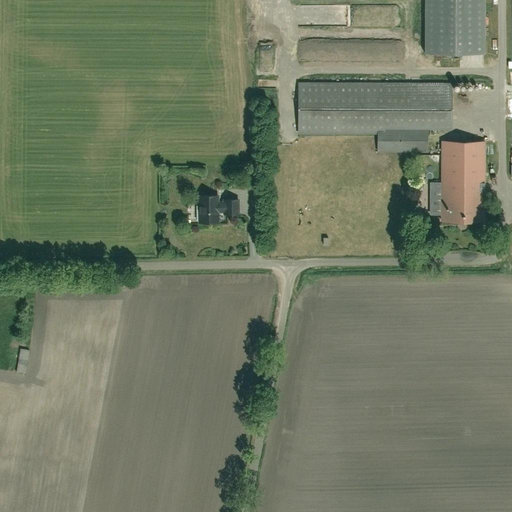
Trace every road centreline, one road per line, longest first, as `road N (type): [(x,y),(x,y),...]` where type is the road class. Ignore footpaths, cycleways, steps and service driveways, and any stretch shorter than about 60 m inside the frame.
road 1 (residential): [(0,270),(286,270)]
road 2 (unclassified): [(246,511),(286,270)]
